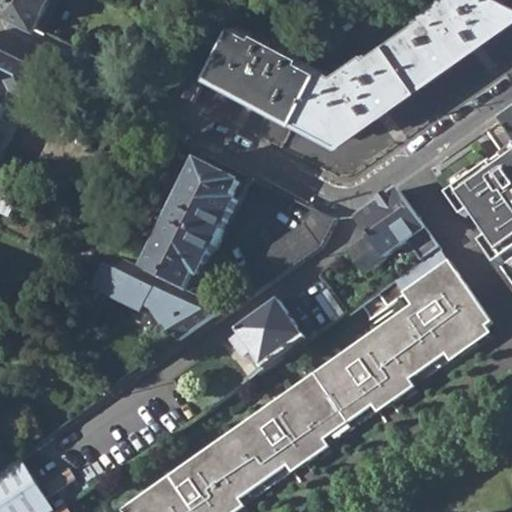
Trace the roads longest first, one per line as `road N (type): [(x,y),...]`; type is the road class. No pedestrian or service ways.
road 1 (residential): [(511,92),(349,204),(0,31)]
road 2 (unknown): [(349,204),(329,257),(73,449)]
